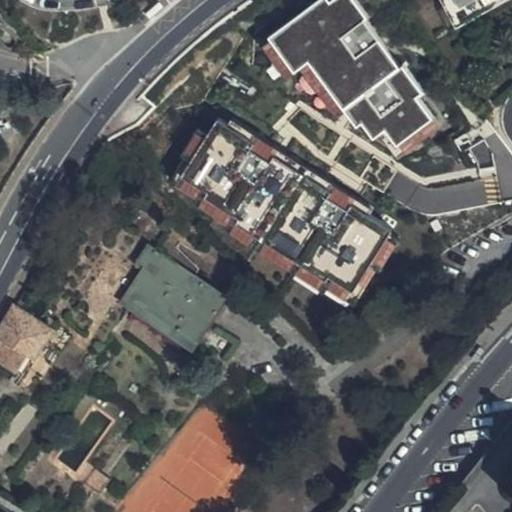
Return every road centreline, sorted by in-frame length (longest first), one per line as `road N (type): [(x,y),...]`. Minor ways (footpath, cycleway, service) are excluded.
road 1 (tertiary): [(0,259),(67,143),(125,72),(203,0)]
road 2 (tertiary): [(511,349),(379,511)]
road 3 (unknown): [(511,181),(436,199),(395,182)]
